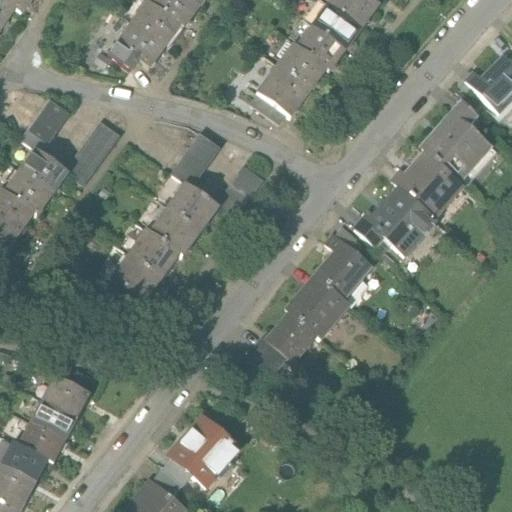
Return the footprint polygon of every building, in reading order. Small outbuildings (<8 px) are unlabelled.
[(0,0),(0,28),(14,10),(0,0)] [(20,15),(30,0),(0,0),(14,10),(20,15)] [(182,33),(198,12),(181,0),(153,0),(148,8),(178,30),(182,33)] [(181,0),(198,12),(206,0),(181,0)] [(366,0),(335,0),(330,7),(362,31),(378,9),(366,0)] [(145,6),(129,27),(162,51),(178,30),(148,8),(145,6)] [(330,7),(314,28),(346,52),(362,31),(330,7)] [(147,73),(162,51),(129,27),(114,49),(147,73)] [(328,75),(346,52),(314,28),(297,52),(325,73),(328,75)] [(104,42),(98,50),(106,56),(112,48),(104,42)] [(293,49),(278,70),(310,94),(325,73),(297,52),(293,49)] [(471,78),(464,85),(486,107),(483,110),(494,121),(497,118),(498,119),(511,105),(511,73),(501,63),(478,85),(471,78)] [(290,121),(310,94),(278,70),(257,97),(286,118),(290,121)] [(257,97),(249,108),(278,129),(286,118),(257,97)] [(19,143),(34,154),(39,158),(68,119),(48,104),(19,143)] [(461,106),(451,117),(467,132),(478,121),(461,106)] [(420,151),(425,156),(459,187),(490,153),(467,132),(451,117),(420,151)] [(99,126),(63,175),(66,177),(82,189),(118,140),(99,126)] [(169,178),(184,189),(189,193),(219,153),(199,138),(169,178)] [(34,154),(18,174),(50,198),(66,177),(63,175),(39,158),(34,154)] [(390,185),(398,192),(433,225),(464,192),(459,187),(425,156),(403,179),(399,175),(390,185)] [(242,171),(213,211),(216,213),(232,225),(261,185),(242,171)] [(35,219),(50,198),(18,174),(3,195),(32,217),(35,219)] [(184,189),(166,214),(198,238),(216,213),(213,211),(189,193),(184,189)] [(385,242),(405,261),(436,227),(433,225),(398,192),(366,225),(385,242)] [(0,193),(0,226),(16,238),(32,217),(3,195),(0,193)] [(181,261),(198,238),(166,214),(148,237),(177,259),(181,261)] [(385,242),(366,225),(362,221),(351,233),(374,254),(385,242)] [(0,259),(16,238),(0,226),(0,259)] [(146,235),(128,259),(160,283),(177,259),(148,237),(146,235)] [(334,256),(313,281),(343,306),(370,274),(331,240),(324,248),(334,256)] [(142,307),(160,283),(128,259),(110,283),(142,307)] [(349,311),(343,306),(313,281),(284,313),(288,317),(316,341),(320,344),(349,311)] [(292,369),(316,341),(288,317),(268,339),(264,345),(280,359),(292,369)] [(264,377),(280,359),(264,345),(268,339),(265,336),(245,360),(264,377)] [(54,381),(41,403),(76,422),(89,399),(54,381)] [(41,403),(29,426),(64,445),(76,422),(41,403)] [(171,461),(173,463),(192,481),(205,492),(237,458),(200,424),(178,447),(181,450),(171,461)] [(52,468),(64,445),(29,426),(16,449),(44,464),(52,468)] [(11,446),(0,466),(0,468),(32,486),(44,464),(16,449),(11,446)] [(173,463),(151,488),(169,505),(192,481),(173,463)] [(0,468),(0,496),(21,507),(32,486),(0,468)] [(148,486),(123,511),(176,511),(169,505),(151,488),(148,486)] [(18,511),(21,507),(0,496),(0,511),(18,511)]
